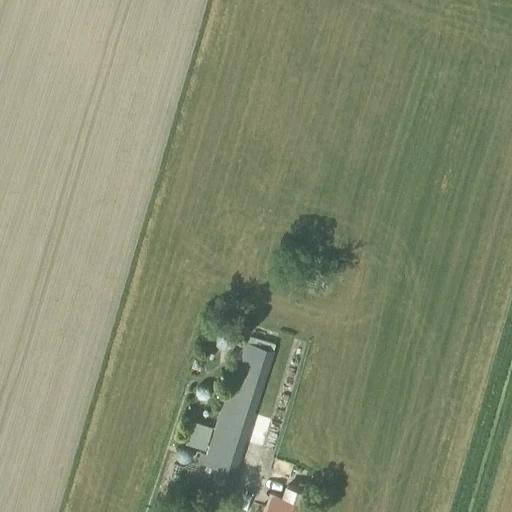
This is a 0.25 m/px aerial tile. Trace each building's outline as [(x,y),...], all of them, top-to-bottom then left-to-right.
[(225,350),(226,350),(227,350),(228,350),(229,350),(229,349),(230,349),(231,349),(232,348),(233,348),(233,347),(234,347),(235,346),(236,345),(236,344),(237,344),(237,343),(237,342),(238,342),(238,341),(238,340),(238,339),(238,338),(239,337),(239,336),(238,335),(238,334),(238,333),(238,332),(237,332),(237,331),(237,330),(236,329),(235,328),(234,328),(234,327),(233,327),(233,326),(232,326),(231,325),(230,325),(229,325),(229,324),(228,324),(227,324),(226,324),(225,324),(224,324),(223,324),(222,324),(222,325),(221,325),(220,325),(219,326),(218,326),(218,327),(217,327),(217,328),(216,328),(216,329),(215,329),(215,330),(214,331),(214,332),(213,333),(213,334),(213,335),(213,336),(213,337),(213,338),(213,339),(213,340),(213,341),(214,342),(214,343),(215,344),(215,345),(216,345),(216,346),(217,346),(217,347),(218,347),(219,348),(220,348),(220,349),(221,349),(222,349),(223,350),(224,350),(225,350)] [(227,500),(274,351),(242,341),(206,454),(201,453),(190,489),(227,500)] [(195,391),(195,392),(195,393),(195,394),(195,395),(196,395),(196,396),(197,397),(197,398),(198,398),(198,399),(199,399),(200,399),(200,400),(201,400),(202,400),(203,400),(204,400),(205,400),(206,400),(206,399),(207,399),(208,399),(208,398),(209,398),(209,397),(210,397),(210,396),(210,395),(211,395),(211,394),(211,393),(211,392),(211,391),(211,390),(211,389),(210,388),(210,387),(209,387),(209,386),(208,386),(208,385),(207,385),(207,384),(206,384),(205,384),(204,384),(203,384),(202,384),(201,384),(200,384),(199,384),(199,385),(198,385),(198,386),(197,386),(197,387),(196,387),(196,388),(195,389),(195,390),(195,391)] [(205,450),(212,427),(190,420),(182,442),(205,450)] [(176,454),(176,455),(176,456),(176,457),(176,458),(177,458),(177,459),(178,460),(179,461),(180,462),(181,462),(182,462),(182,463),(183,463),(184,463),(185,463),(186,463),(186,462),(187,462),(188,462),(189,461),(190,460),(191,460),(191,459),(191,458),(192,458),(192,457),(192,456),(192,455),(192,454),(192,453),(192,452),(192,451),(191,451),(191,450),(190,450),(190,449),(189,448),(188,448),(188,447),(187,447),(186,447),(185,447),(185,446),(184,446),(183,446),(183,447),(182,447),(181,447),(180,447),(180,448),(179,448),(178,449),(178,450),(177,450),(177,451),(176,451),(176,452),(176,453),(176,454)] [(304,503),(308,492),(286,485),(282,496),(269,492),(263,511),(316,511),(318,507),(304,503)] [(192,503),(195,492),(189,490),(185,501),(192,503)]
